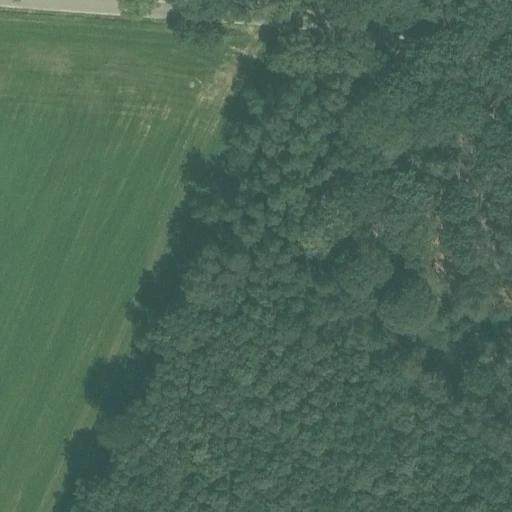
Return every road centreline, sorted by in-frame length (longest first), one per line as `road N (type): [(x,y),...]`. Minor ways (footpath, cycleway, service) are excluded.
road 1 (unclassified): [(368,27),(31,0)]
road 2 (unclassified): [(511,154),(368,27)]
road 3 (unclassified): [(511,43),(368,27)]
